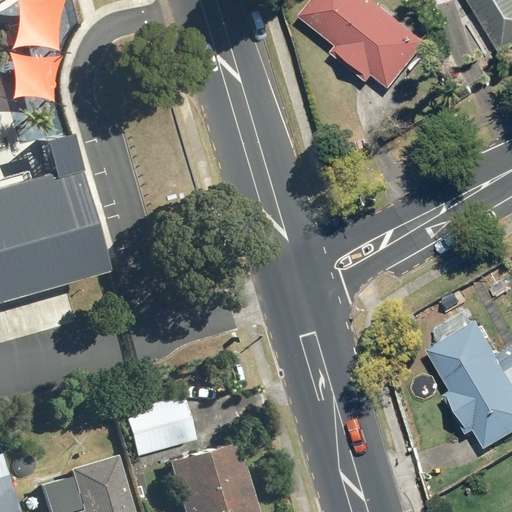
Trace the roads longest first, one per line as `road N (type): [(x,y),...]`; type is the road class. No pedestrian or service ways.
road 1 (secondary): [(300,286),(221,0)]
road 2 (unclassified): [(300,286),(511,164)]
road 3 (secondary): [(363,511),(300,286)]
